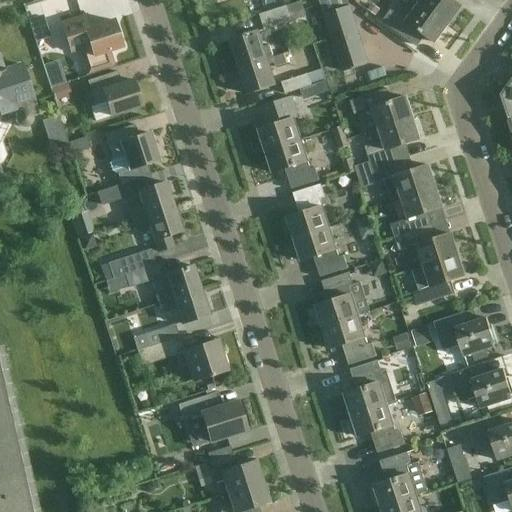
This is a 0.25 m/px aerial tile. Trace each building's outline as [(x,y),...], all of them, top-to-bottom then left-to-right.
[(261,0),(240,0),(244,12),(263,6),(261,0)] [(318,0),(310,0),(313,8),(321,6),(318,0)] [(422,0),(419,5),(448,26),(461,8),(450,0),(422,0)] [(264,31),(291,22),(307,17),(302,2),(286,7),(259,16),(264,31)] [(372,5),(368,11),(376,17),(380,11),(372,5)] [(400,5),(394,13),(435,44),(448,26),(419,5),(412,14),(400,5)] [(342,71),(368,63),(350,7),(324,16),(342,71)] [(32,18),(40,43),(49,40),(46,29),(49,28),(44,14),(32,18)] [(69,47),(81,44),(91,74),(89,74),(90,76),(119,66),(119,65),(117,65),(112,51),(122,48),(113,21),(89,28),(85,16),(61,23),(69,47)] [(215,28),(199,29),(200,41),(216,39),(215,28)] [(230,41),(239,69),(273,58),(269,45),(263,47),(257,31),(230,41)] [(290,53),(315,44),(313,38),(288,47),(290,53)] [(273,58),(239,69),(247,95),(275,86),(268,66),(275,63),(276,68),(287,64),(284,54),(273,58)] [(36,64),(43,83),(54,80),(48,60),(36,64)] [(33,122),(32,117),(38,115),(32,100),(21,66),(4,72),(3,69),(1,70),(0,66),(0,114),(13,111),(17,113),(15,118),(15,123),(18,127),(24,129),(29,127),(33,122)] [(300,90),(312,86),(313,86),(328,81),(324,69),(281,83),(285,95),(300,90)] [(115,72),(87,82),(95,106),(90,108),(95,123),(111,117),(140,108),(131,81),(119,85),(115,72)] [(511,83),(502,97),(509,119),(511,117),(511,83)] [(68,84),(52,89),(56,102),(72,97),(68,84)] [(312,86),(300,90),(304,101),(317,96),(313,86),(312,86)] [(374,119),(378,130),(412,119),(405,98),(382,106),(378,93),(349,102),(354,116),(358,115),(361,123),(374,119)] [(264,106),(257,109),(264,130),(258,132),(265,153),(301,141),(294,120),(298,118),(296,111),(292,97),(264,106)] [(371,171),(401,161),(396,147),(419,140),(412,119),(378,130),(382,142),(365,147),(368,157),(367,158),(371,171)] [(116,174),(120,185),(127,183),(148,176),(144,165),(157,161),(148,133),(136,137),(132,126),(104,135),(111,159),(109,164),(111,171),(116,174)] [(349,147),(343,127),(333,130),(338,150),(349,147)] [(72,154),(90,148),(87,137),(68,143),(72,154)] [(301,141),(265,153),(272,174),(284,170),(291,190),(319,181),(314,168),(310,169),(301,141)] [(357,171),(353,159),(343,162),(347,174),(357,171)] [(401,161),(371,171),(375,184),(384,182),(391,202),(400,199),(435,188),(428,166),(405,173),(401,161)] [(131,196),(127,183),(120,185),(97,193),(101,206),(131,196)] [(127,211),(130,221),(172,207),(164,183),(136,192),(141,207),(127,211)] [(288,218),(295,240),(330,229),(320,199),(325,198),(321,185),(293,194),(300,214),(288,218)] [(393,239),(423,229),(419,216),(442,209),(435,188),(400,199),(407,220),(389,226),(393,239)] [(359,205),(356,211),(358,217),(369,214),(365,203),(359,205)] [(175,218),(172,207),(130,221),(133,231),(147,227),(156,252),(172,247),(168,236),(180,232),(179,230),(182,229),(178,217),(175,218)] [(87,213),(70,219),(76,239),(94,233),(87,213)] [(370,216),(356,220),(363,240),(376,236),(370,216)] [(330,229),(295,240),(301,261),(314,257),(321,278),(348,269),(344,255),(339,257),(330,229)] [(416,247),(423,268),(457,257),(450,235),(427,242),(423,229),(393,239),(398,253),(416,247)] [(113,280),(124,276),(154,266),(149,250),(119,260),(108,263),(113,280)] [(423,268),(411,271),(418,292),(411,295),(415,308),(446,298),(441,285),(464,277),(457,257),(423,268)] [(382,262),(371,266),(375,278),(386,274),(382,262)] [(154,266),(124,276),(128,288),(158,278),(154,266)] [(154,295),(157,305),(199,291),(192,266),(163,275),(168,290),(154,295)] [(316,306),(323,328),(359,317),(359,316),(370,312),(361,283),(354,285),(350,273),(322,282),(329,302),(316,306)] [(199,291),(157,305),(160,314),(174,310),(179,325),(207,315),(199,291)] [(377,307),(389,303),(385,291),(372,296),(377,307)] [(486,350),(494,348),(489,331),(490,331),(486,319),(460,327),(457,316),(433,323),(442,352),(459,347),(462,358),(472,355),(486,350)] [(368,345),(359,317),(323,328),(330,349),(343,345),(349,366),(377,357),(372,344),(368,345)] [(133,339),(136,350),(177,338),(173,325),(143,335),(133,339)] [(427,327),(410,332),(415,347),(432,342),(427,327)] [(406,336),(393,340),(397,352),(410,348),(406,336)] [(177,338),(136,350),(142,366),(174,356),(178,369),(186,366),(191,382),(225,371),(216,342),(182,353),(177,338)] [(486,350),(472,355),(474,362),(488,358),(486,350)] [(344,394),(351,417),(386,406),(377,376),(382,374),(377,362),(350,371),(356,391),(344,394)] [(479,409),(511,399),(506,383),(507,383),(503,370),(477,379),(473,367),(450,374),(459,403),(476,398),(479,409)] [(0,511),(31,511),(0,370),(0,511)] [(439,380),(426,385),(430,398),(443,394),(439,380)] [(424,381),(414,384),(417,395),(427,392),(424,381)] [(417,395),(412,397),(413,399),(418,415),(433,411),(433,410),(427,392),(417,395)] [(210,442),(246,430),(237,402),(213,409),(209,395),(178,405),(182,420),(201,414),(210,442)] [(395,434),(386,406),(351,417),(358,437),(370,433),(377,455),(405,446),(401,432),(395,434)] [(496,461),(511,456),(511,424),(494,431),(490,419),(467,427),(476,455),(492,450),(496,461)] [(218,452),(206,455),(209,462),(220,459),(218,452)] [(387,482),(374,486),(382,508),(417,497),(428,493),(418,463),(411,465),(407,452),(380,462),(387,482)] [(223,482),(227,494),(262,483),(255,461),(236,467),(233,455),(205,464),(211,485),(223,482)] [(465,462),(451,466),(456,482),(470,478),(465,462)] [(507,471),(484,479),(493,505),(510,500),(511,506),(511,482),(511,483),(507,471)] [(262,483),(227,494),(231,506),(220,510),(220,511),(257,511),(256,508),(269,504),(262,483)] [(453,488),(440,493),(443,504),(457,500),(453,488)] [(421,511),(417,497),(382,508),(382,511),(421,511)]
